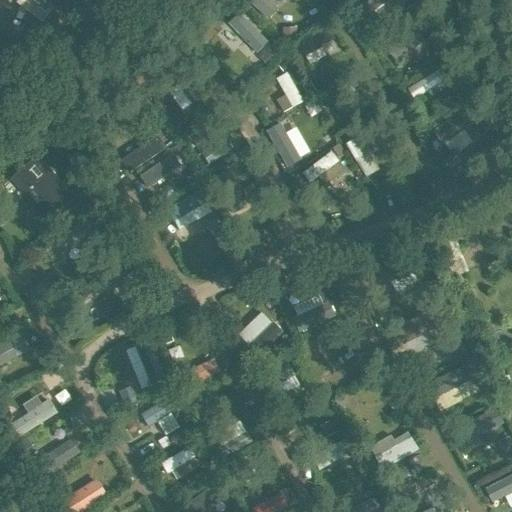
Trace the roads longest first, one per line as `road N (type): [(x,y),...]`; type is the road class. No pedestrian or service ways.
road 1 (unknown): [(163,511),(72,368),(207,289)]
road 2 (unknown): [(466,511),(313,254)]
road 3 (unknown): [(312,511),(207,289)]
road 4 (unknown): [(203,69),(313,254)]
road 5 (unknown): [(511,171),(313,254)]
